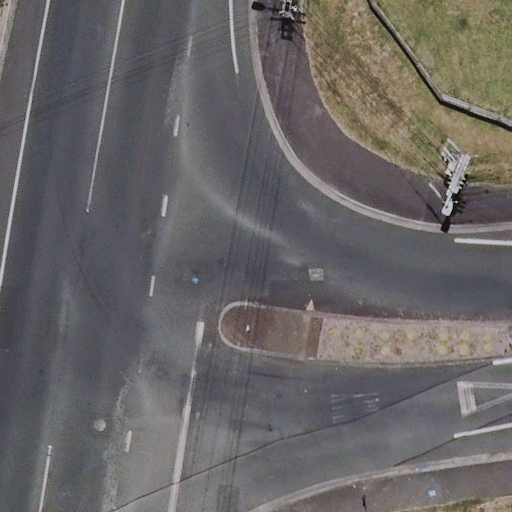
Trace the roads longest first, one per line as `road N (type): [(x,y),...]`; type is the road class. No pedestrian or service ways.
road 1 (tertiary): [(511,335),(336,330),(72,296)]
road 2 (secondary): [(124,0),(72,296)]
road 3 (secondary): [(72,296),(35,511)]
